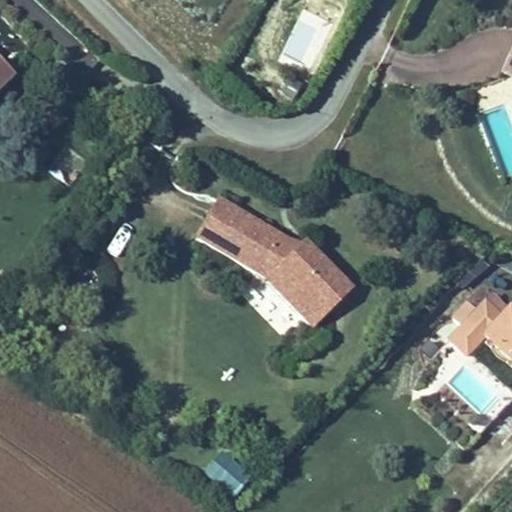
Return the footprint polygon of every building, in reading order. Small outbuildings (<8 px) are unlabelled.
[(0,53),(0,72),(10,64),(0,53)] [(236,217),(210,252),(281,306),(279,308),(324,353),(338,339),(327,328),(338,317),(349,328),(362,315),(317,269),(310,276),(298,267),(299,265),(236,217)] [(327,328),(338,339),(349,328),(338,317),(327,328)] [(483,325),(467,342),(478,352),(494,335),(483,325)] [(495,368),(499,364),(511,375),(511,339),(501,328),(494,335),(478,352),(495,368)] [(478,352),(465,367),(482,383),(495,368),(478,352)]
